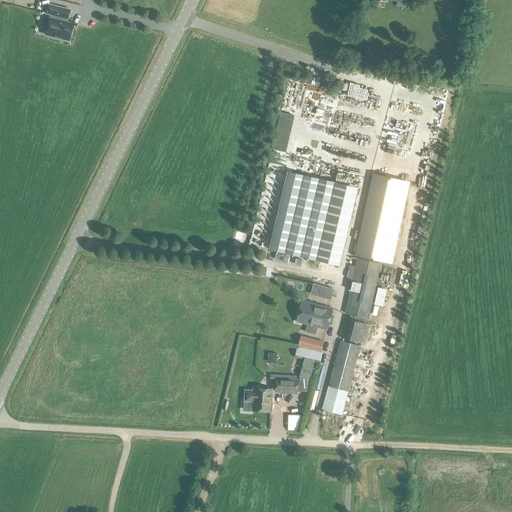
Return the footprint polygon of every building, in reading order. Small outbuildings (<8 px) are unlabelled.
[(109,30),(115,0),(103,0),(98,28),(109,30)] [(68,19),(70,9),(50,4),(47,13),(52,15),(51,18),(50,18),(46,34),(69,40),(73,24),(66,22),(66,18),(68,19)] [(440,30),(448,31),(449,15),(446,15),(445,22),(441,21),(440,30)] [(411,52),(447,55),(448,41),(412,38),(411,52)] [(404,136),(406,128),(391,124),(389,132),(404,136)] [(319,179),(287,172),(269,249),(316,260),(330,200),(315,196),(319,179)] [(370,198),(363,232),(355,230),(354,239),(361,240),(357,256),(389,263),(407,181),(375,174),(374,183),(371,182),(367,197),(370,198)] [(319,179),(315,196),(330,200),(316,260),(317,260),(317,261),(326,263),(340,266),(354,204),(357,188),(319,179)] [(357,258),(352,279),(344,314),(369,319),(381,263),(357,258)] [(331,300),(334,289),(324,286),(321,298),(331,300)] [(335,318),(331,317),(333,308),(303,300),(297,322),(307,325),(305,332),(316,335),(318,327),(327,330),(329,323),(333,324),(335,318)] [(346,318),(340,338),(366,344),(371,325),(346,318)] [(302,336),(298,347),(311,350),(314,340),(302,336)] [(360,346),(340,341),(322,410),(342,415),(360,346)] [(298,347),(295,357),(303,359),(315,362),(320,363),(322,354),(311,350),(298,347)] [(299,380),(298,391),(309,391),(310,378),(315,362),(303,359),(299,376),(299,380)] [(298,391),(299,380),(276,379),(275,392),(298,394),(298,391)] [(253,401),(252,411),(271,412),(272,389),(254,388),(253,391),(246,391),(245,401),(253,401)]
